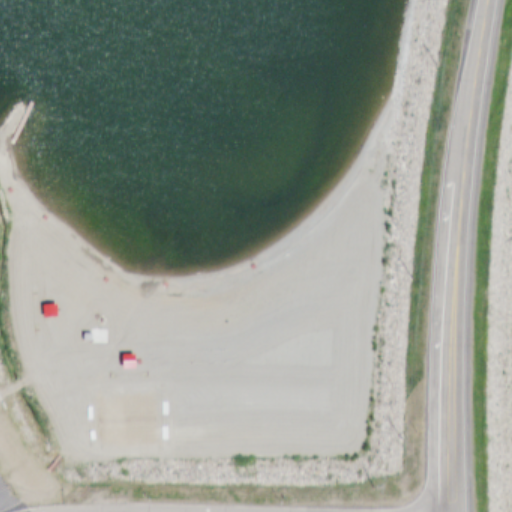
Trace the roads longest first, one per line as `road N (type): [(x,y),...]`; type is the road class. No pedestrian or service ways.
road 1 (primary): [(447,511),(449,182)]
road 2 (primary): [(449,182),(469,0)]
